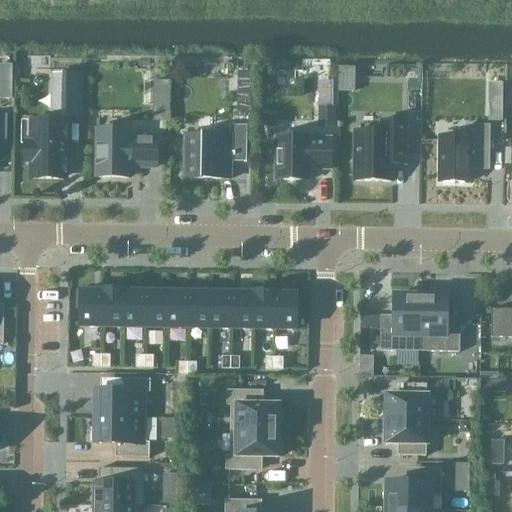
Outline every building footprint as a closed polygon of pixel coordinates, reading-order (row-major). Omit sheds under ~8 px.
[(81,77),(63,76),(62,117),(80,117),(81,77)] [(154,80),(139,79),(138,94),(153,95),(154,80)] [(354,132),(353,182),(391,182),(392,165),(394,165),(394,160),(404,160),(404,165),(406,165),(406,122),(379,121),(379,132),(354,132)] [(229,136),(184,135),(183,179),(229,180),(230,162),(246,163),(246,126),(229,126),(229,136)] [(465,141),(439,141),(439,183),(467,183),(467,167),(473,168),(473,170),(488,170),(488,127),(465,127),(465,141)] [(31,144),(25,144),(25,161),(31,161),(31,177),(64,178),(65,129),(32,128),(31,144)] [(128,130),(96,130),(95,178),(128,179),(128,167),(156,167),(156,140),(128,139),(128,130)] [(276,139),(273,139),(273,159),(276,159),(275,181),(307,181),(308,169),(330,170),(330,140),(308,139),(308,137),(276,137),(276,139)] [(101,292),(79,292),(79,310),(76,310),(75,328),(100,328),(100,330),(101,330),(101,292)] [(122,330),(123,292),(101,292),(101,330),(122,330)] [(145,293),(123,292),(122,330),(123,330),(123,328),(144,329),(145,293)] [(166,293),(145,293),(144,329),(166,329),(166,293)] [(188,293),(166,293),(166,329),(187,329),(188,293)] [(209,294),(188,293),(187,329),(209,330),(209,294)] [(231,294),(209,294),(209,330),(230,330),(231,294)] [(253,294),(231,294),(230,330),(251,330),(251,332),(252,332),(253,294)] [(274,295),(253,294),(252,332),(274,333),(274,295)] [(297,295),(274,295),(274,333),(274,331),(299,331),(299,313),(296,313),(297,295)] [(380,324),(379,352),(419,352),(420,297),(394,296),(393,324),(380,324)] [(446,297),(420,297),(419,352),(459,353),(459,325),(446,325),(446,297)] [(508,310),(490,310),(490,338),(511,338),(511,312),(508,312),(508,310)] [(100,355),(92,355),(92,368),(100,368),(100,355)] [(109,356),(100,355),(100,368),(109,368),(109,356)] [(144,356),(135,356),(135,368),(144,368),(144,356)] [(152,356),(144,356),(144,368),(152,369),(152,356)] [(230,357),(221,357),(221,370),(230,370),(230,357)] [(239,357),(230,357),(230,370),(238,370),(239,357)] [(273,358),(264,358),(264,370),(273,370),(273,358)] [(282,358),(273,358),(273,370),(282,370),(282,358)] [(187,363),(178,363),(178,375),(187,375),(187,363)] [(196,363),(187,363),(187,375),(195,375),(196,363)] [(143,419),(144,393),(149,393),(149,380),(122,380),(122,392),(94,392),(94,418),(143,419)] [(426,385),(398,385),(398,396),(386,396),(386,408),(382,408),(382,420),(426,421),(426,385)] [(257,391),(226,391),(225,406),(229,406),(229,431),(278,432),(278,422),(282,422),(282,409),(278,409),(278,406),(257,405),(257,391)] [(143,443),(143,419),(94,418),(94,430),(90,429),(90,443),(94,443),(94,444),(121,445),(121,458),(148,459),(148,443),(143,443)] [(426,421),(382,420),(382,432),(386,432),(385,444),(397,444),(397,456),(425,457),(426,421)] [(278,432),(229,431),(229,456),(225,456),(224,471),(256,471),(256,458),(277,458),(277,454),(281,454),(282,442),(278,442),(278,432)] [(93,483),(93,506),(133,507),(143,507),(143,470),(98,469),(98,483),(93,483)] [(441,469),(413,469),(413,485),(385,484),(385,510),(431,511),(431,496),(440,496),(441,469)] [(255,511),(255,501),(224,501),(223,511),(255,511)]
